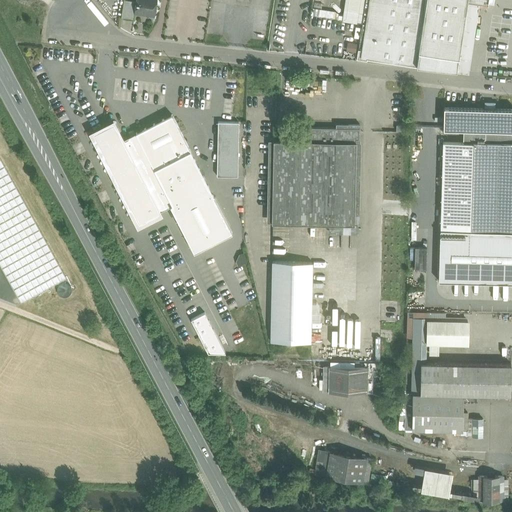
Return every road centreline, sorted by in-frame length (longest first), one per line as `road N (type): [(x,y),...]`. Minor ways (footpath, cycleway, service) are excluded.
road 1 (primary): [(0,67),(234,511)]
road 2 (unclassified): [(74,19),(89,34),(152,48),(511,84)]
